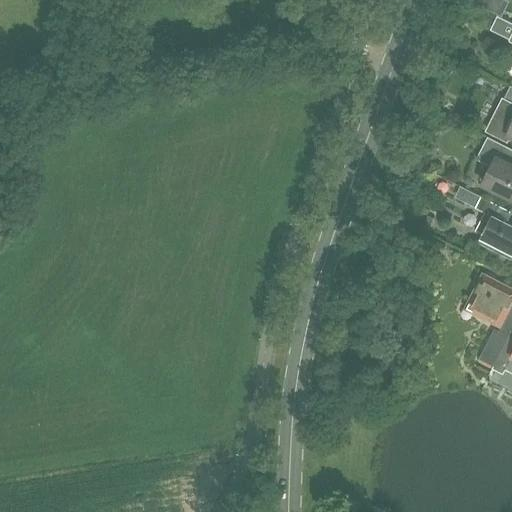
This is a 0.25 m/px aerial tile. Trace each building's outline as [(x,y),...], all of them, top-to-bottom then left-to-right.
[(511,86),(500,107),(488,131),(507,140),(510,135),(511,135),(511,86)] [(483,184),(511,198),(511,165),(509,163),(511,157),(511,149),(487,137),(476,159),(491,167),(483,184)] [(511,254),(511,225),(505,222),(511,211),(481,196),(475,208),(484,212),(475,230),(483,234),(479,242),(501,254),(503,250),(511,254)] [(472,313),(500,327),(511,304),(511,287),(483,273),(468,302),(473,304),(474,307),(472,313)] [(511,329),(511,327),(508,335),(494,328),(479,358),(493,366),(511,329)]
